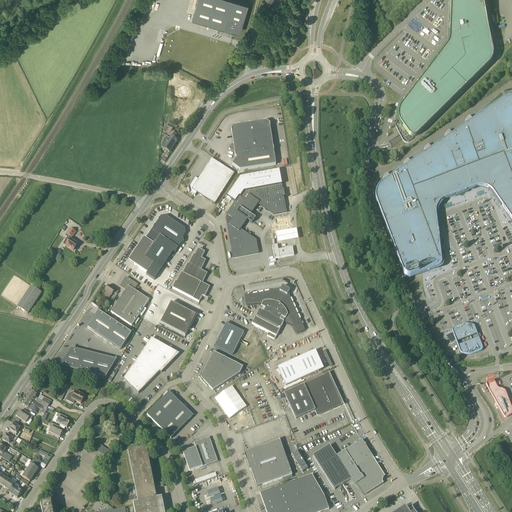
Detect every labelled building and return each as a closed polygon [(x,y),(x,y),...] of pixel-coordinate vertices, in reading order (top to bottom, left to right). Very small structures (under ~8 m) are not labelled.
[(215,27),(223,0),(197,0),(192,20),(193,20),(215,27)] [(231,0),(223,0),(215,27),(224,30),(225,28),(239,32),(241,24),(243,25),(248,6),(248,5),(231,0)] [(398,115),(398,116),(398,118),(399,119),(399,121),(400,122),(401,124),(403,127),(409,135),(409,136),(410,137),(412,138),(413,138),(414,138),(415,138),(417,137),(417,136),(489,65),(490,64),(491,62),(492,61),(493,59),(493,57),(493,56),(493,54),(493,52),(488,28),(483,5),(483,4),(482,0),(451,0),(451,1),(451,3),(450,15),(450,24),(450,32),(450,36),(450,38),(449,40),(449,41),(449,43),(448,44),(447,45),(447,47),(446,48),(442,52),(430,69),(412,92),(403,104),(401,106),(400,108),(400,109),(399,111),(399,112),(398,113),(398,115)] [(376,192),(375,195),(375,199),(376,202),(380,210),(381,214),(381,215),(382,216),(404,274),(404,276),(405,276),(405,277),(406,278),(407,278),(407,279),(408,279),(409,279),(410,279),(411,278),(412,278),(414,277),(417,276),(422,274),(439,268),(439,267),(441,267),(441,266),(442,265),(442,264),(442,263),(437,222),(437,218),(436,215),(436,211),(437,208),(440,204),(446,200),(449,198),(461,194),(472,190),(475,188),(478,188),(479,187),(483,188),(487,189),(489,190),(490,191),(493,194),(495,196),(497,200),(499,203),(501,206),(511,221),(511,98),(509,98),(506,99),(505,99),(505,100),(502,101),(499,103),(494,107),(490,109),(488,111),(481,116),(474,120),(472,122),(471,121),(471,120),(472,119),(471,120),(470,119),(469,117),(467,119),(466,120),(466,121),(465,122),(465,123),(465,124),(465,125),(465,126),(465,127),(462,128),(458,131),(451,136),(451,135),(451,134),(451,133),(451,134),(449,133),(448,132),(449,131),(446,133),(446,134),(445,135),(444,136),(444,137),(444,138),(444,139),(444,140),(445,141),(440,144),(438,145),(433,149),(431,150),(430,149),(430,148),(431,148),(430,148),(429,147),(428,146),(428,145),(426,147),(425,148),(424,149),(424,150),(424,151),(423,153),(423,154),(424,154),(424,155),(421,157),(412,163),(410,164),(409,163),(410,163),(410,162),(409,163),(408,161),(407,160),(408,159),(405,162),(404,162),(403,165),(403,166),(403,167),(403,168),(403,169),(403,170),(401,170),(390,179),(389,178),(389,177),(390,176),(389,176),(389,177),(387,175),(386,174),(387,174),(386,175),(384,177),(383,178),(383,179),(382,180),(382,181),(382,182),(382,183),(383,183),(380,186),(379,186),(377,189),(376,192)] [(231,130),(233,143),(233,144),(233,145),(230,150),(229,149),(235,154),(235,157),(237,158),(232,165),(240,171),(276,165),(274,151),(270,124),(266,122),(234,127),(231,130)] [(170,138),(168,137),(170,139),(169,140),(175,144),(178,141),(174,138),(177,134),(172,132),(172,131),(173,129),(167,125),(163,132),(166,134),(166,133),(171,136),(170,138)] [(197,193),(215,204),(234,174),(211,159),(198,180),(195,178),(189,188),(190,193),(195,196),(197,193)] [(256,190),(258,204),(265,209),(265,210),(267,211),(274,215),(286,213),(281,185),(256,190)] [(251,215),(258,204),(256,190),(244,192),(240,198),(239,197),(226,215),(228,216),(226,218),(229,233),(241,230),(248,220),(252,223),(255,219),(251,215)] [(175,254),(177,251),(183,242),(182,239),(186,234),(185,229),(166,216),(161,217),(146,239),(137,252),(136,252),(133,257),(130,262),(147,274),(154,263),(162,269),(173,253),(175,254)] [(68,238),(63,245),(73,251),(74,251),(75,251),(76,250),(76,248),(78,244),(71,239),(72,238),(76,232),(70,228),(65,236),(68,238)] [(241,230),(229,233),(233,258),(258,253),(256,241),(249,237),(250,236),(248,235),(247,235),(241,230)] [(278,246),(299,242),(297,232),(276,236),(278,246)] [(293,251),(293,248),(293,247),(278,250),(278,245),(272,246),(274,260),(280,259),(280,258),(294,256),(293,251)] [(176,282),(172,289),(199,303),(202,297),(204,298),(208,291),(210,288),(208,286),(207,287),(202,284),(205,278),(206,278),(207,274),(201,271),(204,265),(206,261),(204,260),(201,259),(205,253),(198,249),(195,256),(194,255),(189,265),(188,264),(183,274),(182,273),(177,283),(176,282)] [(126,290),(111,313),(131,327),(149,301),(134,291),(138,285),(126,278),(123,283),(124,283),(121,287),(126,290)] [(42,293),(32,286),(18,307),(28,314),(42,293)] [(105,291),(111,296),(113,293),(117,295),(119,292),(113,288),(112,289),(108,286),(107,289),(106,289),(105,290),(105,291)] [(297,334),(305,330),(288,293),(288,294),(281,290),(245,296),(247,306),(262,304),(261,307),(262,307),(260,310),(252,325),(268,333),(267,336),(274,340),(276,337),(284,322),(293,327),(297,334)] [(171,303),(160,324),(185,337),(196,316),(171,303)] [(120,350),(131,334),(98,311),(87,328),(120,350)] [(215,346),(232,355),(244,333),(226,324),(215,346)] [(469,356),(471,355),(475,354),(479,353),(481,352),(482,351),(482,350),(483,349),(483,348),(480,342),(479,338),(479,337),(478,335),(477,333),(476,331),(475,328),(474,327),(474,326),(473,326),(472,326),(465,324),(464,324),(464,325),(454,328),(453,328),(453,329),(452,330),(452,331),(452,332),(456,342),(456,343),(457,345),(458,346),(458,347),(459,349),(460,353),(461,354),(462,354),(466,355),(469,356)] [(177,354),(151,340),(152,339),(151,339),(124,380),(138,394),(156,376),(156,372),(162,373),(160,372),(177,354)] [(116,360),(72,349),(60,366),(106,378),(116,360)] [(207,365),(232,379),(240,374),(243,368),(213,352),(207,365)] [(313,352),(278,368),(286,386),(322,370),(313,352)] [(232,379),(207,365),(205,365),(199,378),(207,387),(208,386),(213,391),(232,379)] [(340,406),(341,401),(329,374),(284,394),(296,419),(315,411),(317,416),(340,406)] [(486,384),(486,385),(486,386),(496,402),(497,405),(498,406),(503,416),(505,418),(506,418),(507,418),(511,415),(511,414),(511,413),(511,410),(510,404),(506,396),(505,392),(504,391),(499,390),(498,389),(497,388),(497,387),(494,383),(493,382),(492,382),(487,383),(486,384)] [(37,395),(31,391),(30,390),(26,397),(36,403),(41,406),(47,410),(50,404),(51,402),(40,396),(38,399),(35,397),(37,395)] [(69,395),(66,401),(74,404),(75,401),(81,404),(85,396),(75,392),(73,396),(69,395)] [(159,427),(181,404),(169,392),(147,415),(159,427)] [(41,406),(36,403),(26,397),(21,404),(28,409),(32,411),(35,406),(39,409),(41,406)] [(181,404),(159,427),(171,439),(193,416),(181,404)] [(19,412),(16,417),(17,418),(20,420),(26,424),(29,419),(31,420),(33,417),(25,412),(23,415),(19,412)] [(56,423),(67,428),(70,423),(65,421),(66,418),(58,414),(56,417),(58,418),(56,423)] [(49,433),(60,438),(62,433),(58,430),(59,427),(51,423),(49,427),(51,428),(49,433)] [(17,438),(20,433),(18,432),(20,428),(13,424),(9,430),(11,431),(9,433),(15,437),(17,438)] [(95,427),(99,435),(104,433),(100,425),(95,427)] [(87,432),(85,436),(93,441),(95,437),(87,432)] [(18,439),(17,438),(15,437),(9,433),(8,436),(6,434),(2,440),(9,445),(13,447),(18,439)] [(189,472),(218,462),(210,440),(206,439),(194,443),(196,448),(183,452),(189,472)] [(292,475),(280,439),(244,452),(249,468),(250,468),(257,488),(292,475)] [(383,478),(385,477),(362,440),(362,441),(356,444),(336,457),(329,446),(313,456),(334,490),(339,488),(340,487),(343,485),(344,484),(351,480),(354,485),(356,483),(364,496),(383,484),(382,482),(383,481),(384,481),(384,479),(383,479),(383,478)] [(164,511),(161,498),(157,499),(154,489),(163,487),(162,483),(154,485),(146,448),(138,450),(137,444),(119,448),(121,461),(116,462),(120,484),(125,483),(127,490),(135,488),(137,495),(138,503),(135,503),(133,504),(134,511),(125,511),(125,508),(113,511),(113,510),(100,511),(52,511),(51,503),(41,505),(41,511),(164,511)] [(0,445),(0,453),(0,456),(9,463),(12,458),(4,452),(6,449),(3,447),(0,445)] [(40,450),(38,454),(44,457),(44,458),(48,460),(49,458),(47,457),(49,454),(40,450)] [(37,465),(33,462),(31,461),(30,464),(31,465),(28,469),(36,474),(38,469),(36,467),(37,465)] [(25,473),(33,478),(36,474),(28,469),(25,473)] [(0,484),(2,486),(7,479),(9,476),(4,473),(3,476),(0,479),(0,484)] [(33,478),(25,473),(22,477),(30,482),(33,478)] [(216,473),(195,480),(196,483),(217,477),(216,473)] [(288,484),(298,511),(320,511),(329,509),(324,497),(312,476),(288,484)] [(6,489),(11,481),(7,479),(2,486),(6,489)] [(15,484),(11,481),(6,489),(10,492),(14,486),(15,484)] [(267,511),(298,511),(288,484),(261,494),(267,511)] [(18,489),(14,486),(10,492),(9,493),(13,496),(18,489)] [(17,499),(22,491),(23,490),(23,489),(21,487),(19,487),(18,489),(13,496),(17,499)] [(224,502),(219,488),(208,492),(211,499),(213,506),(224,502)]
